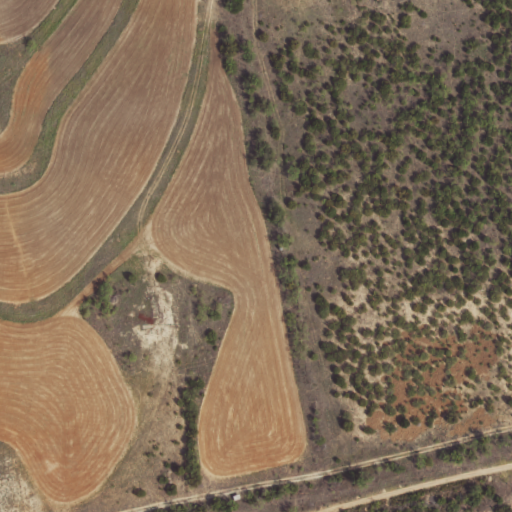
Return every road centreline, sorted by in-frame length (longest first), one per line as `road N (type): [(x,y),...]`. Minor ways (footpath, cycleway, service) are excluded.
road 1 (track): [(321,453),(256,236),(235,110),(243,0)]
road 2 (track): [(511,413),(72,511)]
